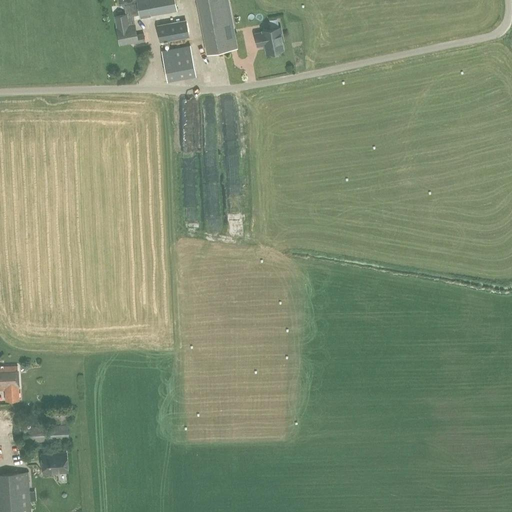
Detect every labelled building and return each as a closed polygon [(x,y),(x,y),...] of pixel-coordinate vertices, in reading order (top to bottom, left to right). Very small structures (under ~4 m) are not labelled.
[(117,0),(118,5),(137,2),(140,17),(177,10),(175,0),(117,0)] [(197,0),(207,52),(237,47),(228,0),(197,0)] [(135,24),(128,25),(126,14),(115,15),(117,27),(119,44),(135,41),(135,42),(145,40),(143,33),(137,35),(135,24)] [(189,36),(185,20),(157,25),(160,41),(189,36)] [(257,45),(258,45),(265,43),(267,52),(283,49),(281,41),(283,40),(280,26),(262,30),(263,32),(255,33),(257,45)] [(195,74),(190,45),(162,50),(167,80),(195,74)] [(207,160),(209,192),(218,192),(216,160),(207,160)] [(186,194),(199,193),(198,174),(184,175),(186,194)] [(210,227),(219,227),(218,194),(209,194),(210,227)] [(197,206),(190,207),(195,225),(201,223),(197,206)] [(17,365),(0,365),(0,389),(5,389),(5,400),(19,399),(18,389),(17,365)] [(24,426),(25,442),(69,440),(67,409),(42,410),(43,423),(60,422),(60,424),(24,426)] [(67,471),(66,452),(41,454),(42,473),(67,471)] [(3,511),(33,511),(31,468),(1,470),(3,511)]
